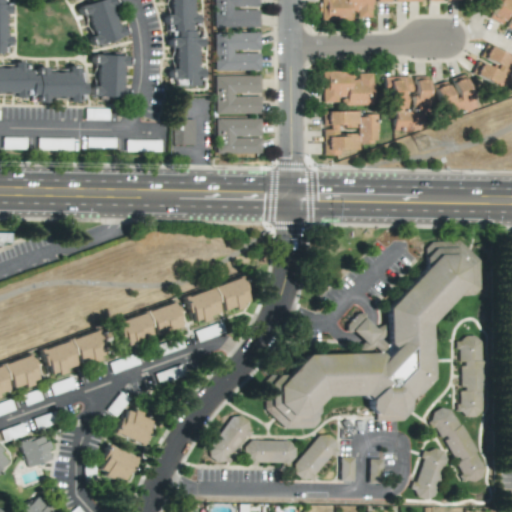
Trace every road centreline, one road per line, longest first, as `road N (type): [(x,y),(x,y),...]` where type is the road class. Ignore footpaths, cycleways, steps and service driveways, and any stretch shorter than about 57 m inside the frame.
road 1 (residential): [(291,0),(297,212),(283,303),(261,345),(178,443),(148,511)]
road 2 (secondary): [(511,202),(0,195)]
road 3 (residential): [(0,128),(118,130),(139,111),(150,60),(130,0)]
road 4 (residential): [(292,43),(446,40)]
